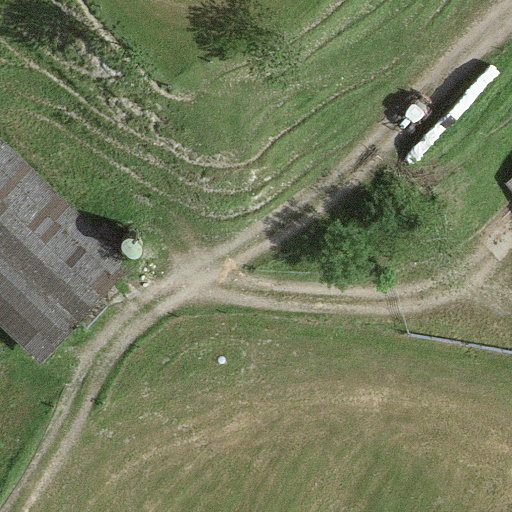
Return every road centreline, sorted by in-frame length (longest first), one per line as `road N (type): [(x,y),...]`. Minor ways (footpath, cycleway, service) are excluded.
road 1 (track): [(9,511),(75,391),(140,315),(307,214),(511,25)]
road 2 (track): [(196,278),(403,296),(444,284),(511,231)]
